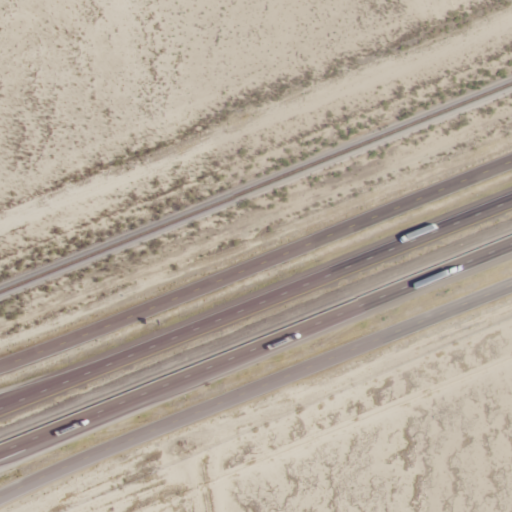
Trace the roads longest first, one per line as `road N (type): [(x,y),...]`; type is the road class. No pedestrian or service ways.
road 1 (motorway): [(511,200),(0,408)]
road 2 (motorway): [(0,452),(511,244)]
road 3 (tertiary): [(511,303),(6,511)]
road 4 (tertiary): [(30,356),(511,162)]
road 5 (motorway): [(0,464),(304,329)]
road 6 (motorway): [(275,297),(0,397)]
